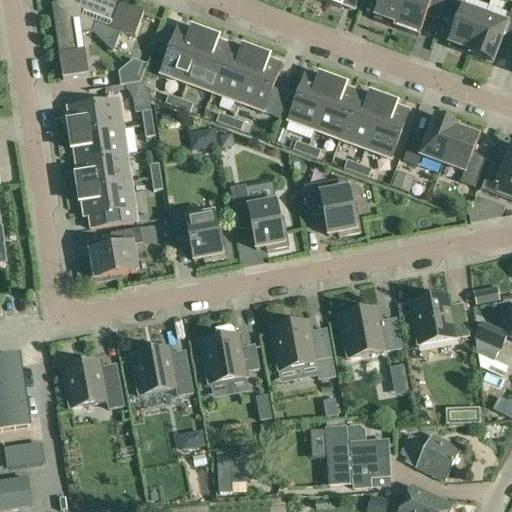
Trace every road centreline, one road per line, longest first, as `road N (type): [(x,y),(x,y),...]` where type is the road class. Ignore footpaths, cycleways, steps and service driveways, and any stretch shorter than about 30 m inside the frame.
road 1 (residential): [(511,235),(63,312),(11,0)]
road 2 (residential): [(511,109),(214,0)]
